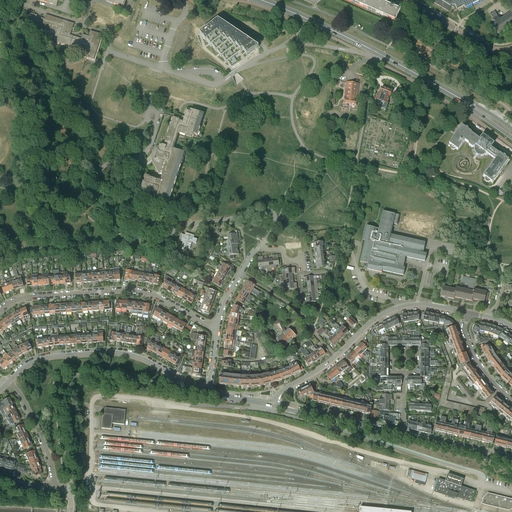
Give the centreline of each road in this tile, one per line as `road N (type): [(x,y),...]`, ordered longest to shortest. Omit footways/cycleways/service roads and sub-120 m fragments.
road 1 (tertiary): [(70,490),(62,378),(166,389),(180,380)]
road 2 (tertiary): [(468,312),(394,308),(270,404)]
road 3 (residential): [(0,311),(26,297),(128,290),(216,329)]
road 4 (residential): [(174,223),(132,220),(95,187),(107,163),(147,149),(153,122)]
road 5 (tertiary): [(180,380),(140,357),(106,352),(38,359),(9,381)]
road 6 (residential): [(159,67),(217,84),(267,52),(217,12)]
road 7 (residential): [(0,253),(144,240),(167,235),(174,223)]
road 8 (residential): [(259,246),(275,219),(265,208),(174,223)]
road 9 (tertiary): [(270,404),(401,436)]
road 10 (primary): [(382,55),(260,0)]
road 11 (tertiary): [(9,381),(45,448),(57,491)]
road 12 (residential): [(511,48),(485,46),(404,0)]
